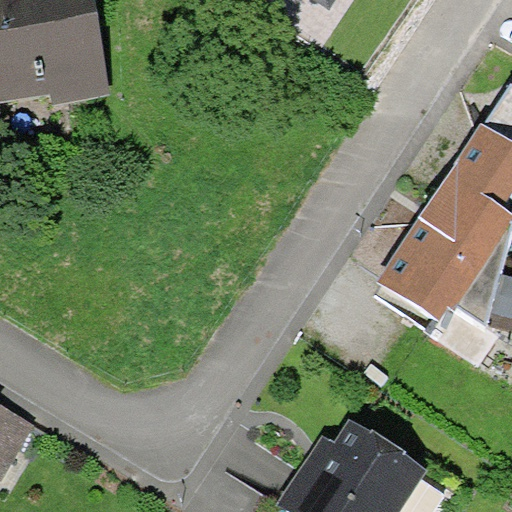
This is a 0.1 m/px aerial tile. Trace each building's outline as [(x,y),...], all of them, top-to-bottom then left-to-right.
[(0,0),(0,96),(6,96),(4,83),(32,78),(57,75),(60,98),(104,91),(88,0),(0,0)] [(511,90),(385,282),(436,316),(438,318),(448,303),(487,329),(488,326),(511,239),(511,225),(508,222),(511,206),(511,90)] [(438,318),(436,316),(427,329),(481,366),(501,334),(488,326),(487,329),(448,303),(438,318)] [(0,402),(0,472),(31,422),(0,402)] [(393,511),(421,470),(357,428),(342,451),(332,445),(321,461),(315,457),(304,474),(283,507),(290,511),(393,511)]
